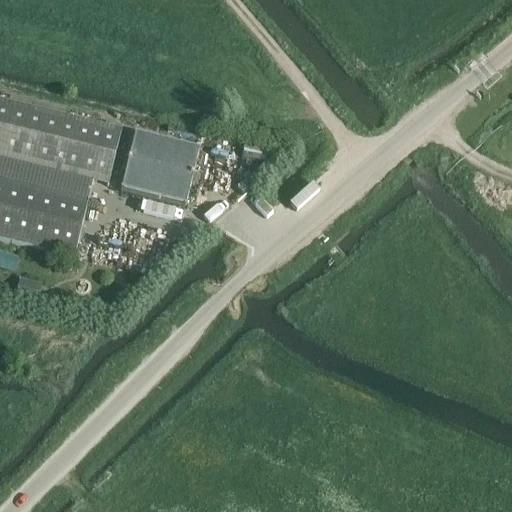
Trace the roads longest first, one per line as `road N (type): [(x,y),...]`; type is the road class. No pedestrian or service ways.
road 1 (unclassified): [(11,511),(293,230),(511,45)]
road 2 (track): [(229,0),(366,165)]
